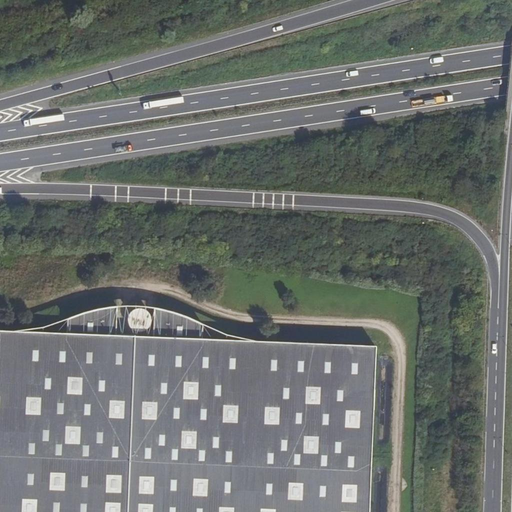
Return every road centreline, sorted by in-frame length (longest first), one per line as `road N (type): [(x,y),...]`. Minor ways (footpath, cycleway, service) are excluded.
road 1 (trunk): [(0,190),(396,205),(450,215),(477,233),(494,264),(498,370)]
road 2 (trunk): [(511,53),(0,131)]
road 3 (trunk): [(0,162),(511,85)]
road 4 (trunk): [(373,0),(0,105)]
road 5 (secondary): [(511,144),(498,370)]
road 6 (secondary): [(498,370),(493,511)]
